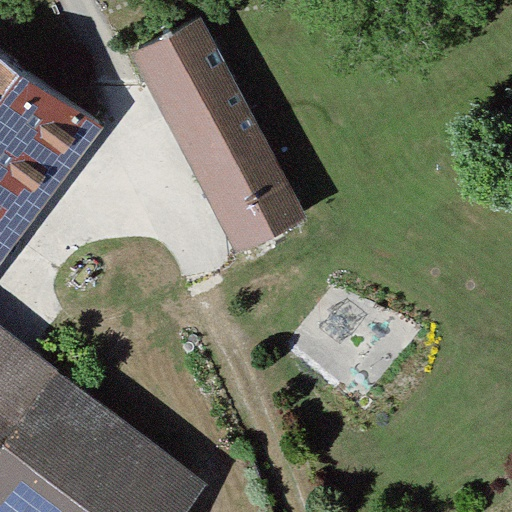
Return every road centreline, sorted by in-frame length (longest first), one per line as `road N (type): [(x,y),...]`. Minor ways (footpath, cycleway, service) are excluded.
road 1 (unclassified): [(71,0),(197,277)]
road 2 (track): [(299,511),(286,464),(197,277)]
